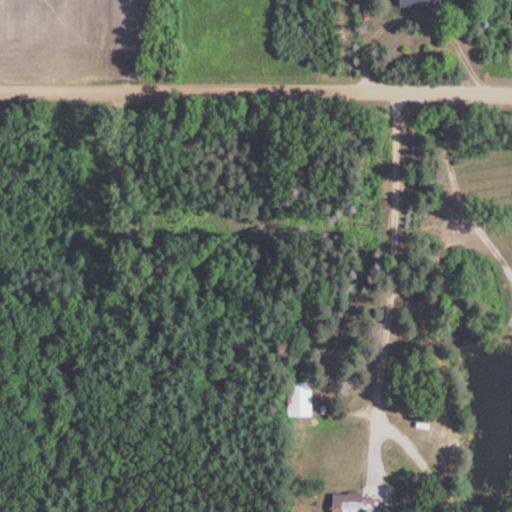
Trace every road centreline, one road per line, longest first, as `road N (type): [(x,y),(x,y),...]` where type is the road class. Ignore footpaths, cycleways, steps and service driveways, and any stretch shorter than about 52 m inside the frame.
road 1 (residential): [(0,91),(511,94)]
road 2 (residential): [(398,92),(395,305),(369,483)]
